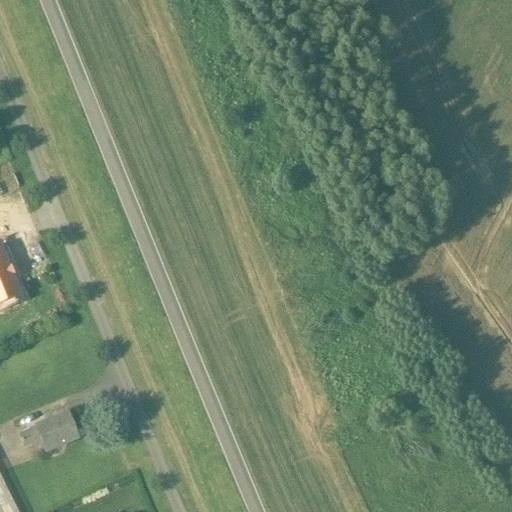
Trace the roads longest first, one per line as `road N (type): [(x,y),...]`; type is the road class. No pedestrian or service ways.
road 1 (tertiary): [(265,511),(47,0)]
road 2 (track): [(143,0),(240,233),(306,427),(348,511)]
road 3 (unclassified): [(177,511),(0,80)]
